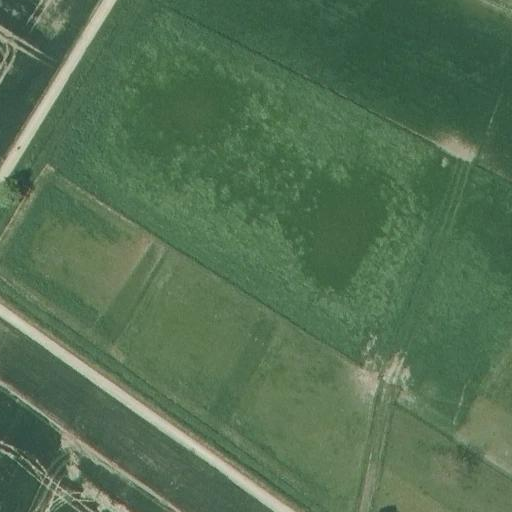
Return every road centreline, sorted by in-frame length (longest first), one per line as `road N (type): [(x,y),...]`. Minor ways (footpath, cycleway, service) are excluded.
road 1 (track): [(0,317),(275,511)]
road 2 (track): [(511,478),(384,399),(362,511)]
road 3 (track): [(0,208),(129,0)]
